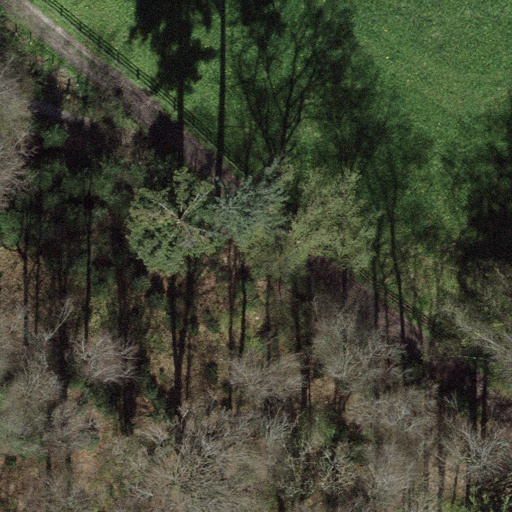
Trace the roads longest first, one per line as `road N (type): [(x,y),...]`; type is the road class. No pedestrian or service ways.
road 1 (track): [(511,400),(201,163),(14,0)]
road 2 (track): [(0,111),(201,163)]
